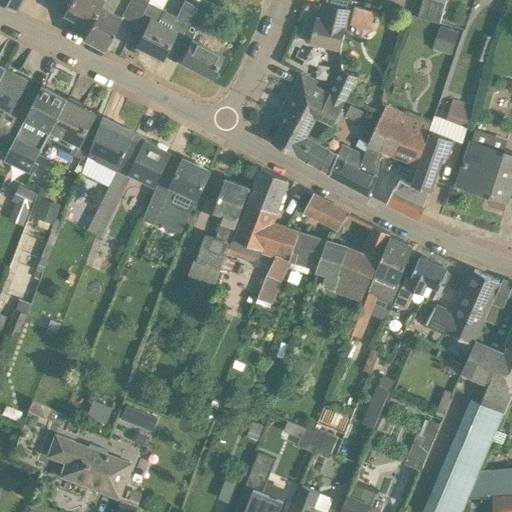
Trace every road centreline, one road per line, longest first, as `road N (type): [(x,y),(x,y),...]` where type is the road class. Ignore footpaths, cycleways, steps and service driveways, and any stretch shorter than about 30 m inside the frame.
road 1 (residential): [(511,266),(425,234),(220,126)]
road 2 (residential): [(220,126),(0,18)]
road 3 (residential): [(220,126),(271,30),(278,0)]
